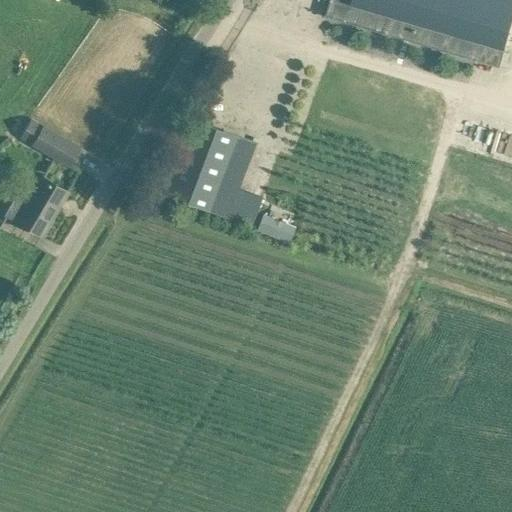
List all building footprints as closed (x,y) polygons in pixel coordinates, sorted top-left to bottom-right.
[(511,21),(511,0),(330,0),(325,16),(500,67),(511,21)] [(508,130),(511,120),(511,115),(495,109),(490,123),(508,130)] [(79,148),(30,119),(20,138),(68,166),(79,148)] [(255,143),(210,126),(191,119),(163,194),(250,227),(261,197),(238,188),(255,143)] [(67,192),(49,182),(41,177),(33,191),(23,185),(6,214),(41,235),(67,192)] [(261,213),(255,229),(287,241),(293,226),(261,213)]
